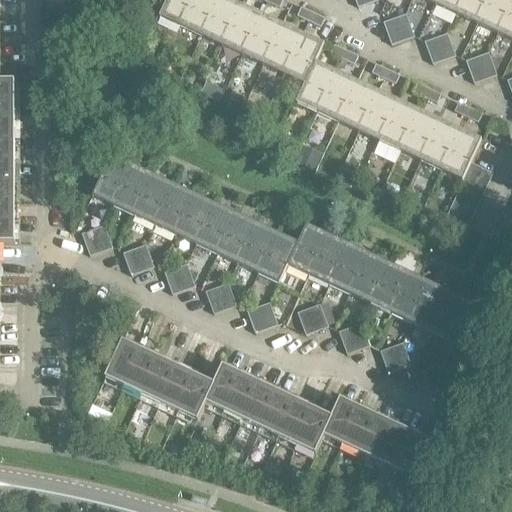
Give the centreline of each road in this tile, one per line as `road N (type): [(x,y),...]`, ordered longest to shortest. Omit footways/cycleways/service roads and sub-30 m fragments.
road 1 (residential): [(38,252),(293,367),(345,374),(434,414)]
road 2 (residential): [(38,252),(36,77),(20,51),(18,0)]
road 3 (residential): [(511,116),(376,52),(352,22),(301,0)]
road 4 (residential): [(24,404),(23,291),(38,252)]
road 5 (tertiary): [(0,482),(122,511)]
